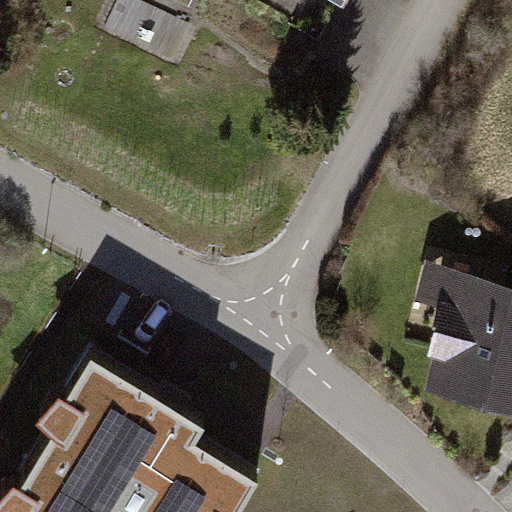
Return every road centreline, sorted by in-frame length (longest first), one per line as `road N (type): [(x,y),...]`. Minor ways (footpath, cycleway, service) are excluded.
road 1 (residential): [(254,319),(443,0)]
road 2 (residential): [(254,319),(475,511)]
road 3 (residential): [(0,175),(254,319)]
